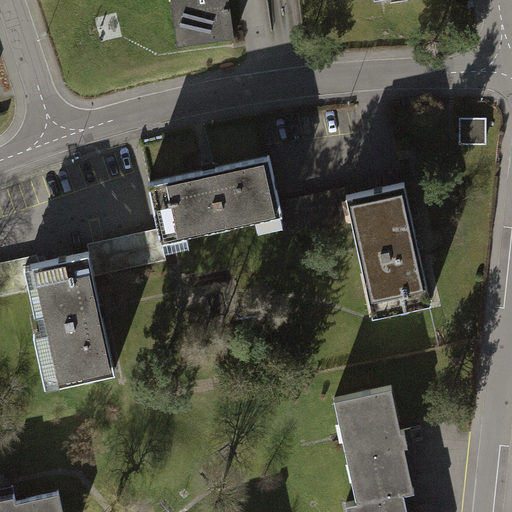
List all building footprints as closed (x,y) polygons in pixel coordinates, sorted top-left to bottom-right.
[(238,44),(231,0),(179,0),(187,50),(238,44)] [(485,119),(462,119),(462,139),(485,139),(485,119)] [(273,169),(153,196),(165,250),(285,223),(273,169)] [(405,182),(347,195),(373,313),(431,300),(405,182)] [(94,264),(37,276),(48,323),(43,324),(46,343),(53,341),(65,394),(120,382),(94,264)] [(392,376),(335,389),(359,491),(415,479),(405,435),(411,433),(407,416),(401,417),(392,376)] [(0,511),(63,511),(57,481),(14,490),(13,485),(0,487),(0,511)] [(410,511),(403,482),(347,495),(350,511),(410,511)]
